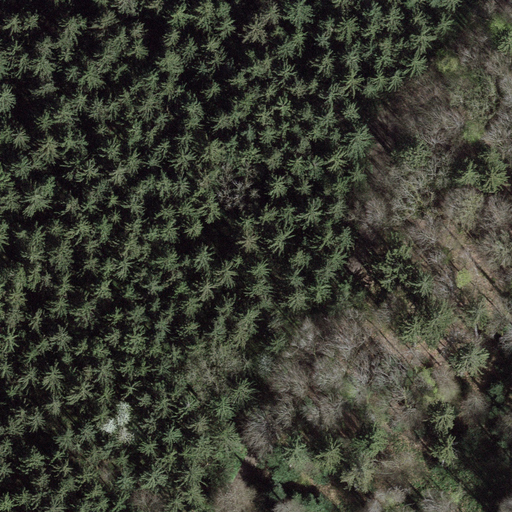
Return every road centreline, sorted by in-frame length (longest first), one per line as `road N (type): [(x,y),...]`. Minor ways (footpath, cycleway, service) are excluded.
road 1 (track): [(234,511),(493,0)]
road 2 (track): [(411,150),(233,40),(0,11)]
